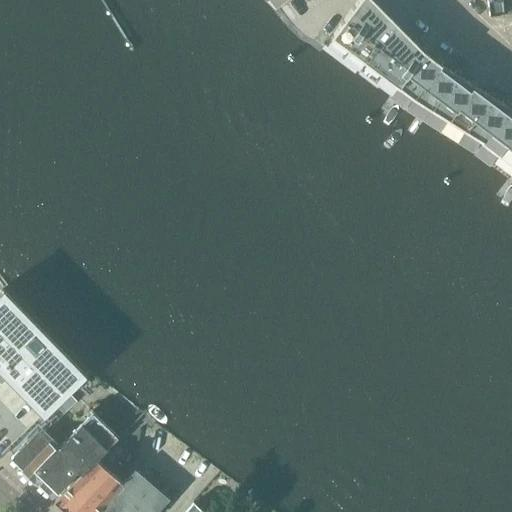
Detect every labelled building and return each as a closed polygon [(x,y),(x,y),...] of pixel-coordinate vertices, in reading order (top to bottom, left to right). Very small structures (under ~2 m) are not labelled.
[(511,0),(492,0),(487,1),(488,15),(500,14),(503,14),(511,12),(511,0)] [(437,64),(377,7),(336,50),(406,96),(437,64)] [(456,75),(437,64),(406,96),(425,108),(456,75)] [(475,87),(456,75),(425,108),(444,120),(475,87)] [(494,99),(475,87),(444,120),(463,132),(494,99)] [(511,112),(511,110),(494,99),(463,132),(482,144),(511,112)] [(511,144),(511,112),(482,144),(500,156),(511,144)] [(511,144),(500,156),(511,164),(511,144)] [(0,291),(0,373),(41,416),(84,375),(2,289),(0,291)] [(59,417),(76,399),(67,391),(51,409),(59,417)] [(76,469),(81,473),(117,437),(118,436),(93,411),(56,448),(59,452),(32,479),(33,480),(32,481),(36,485),(37,484),(51,497),(76,469)] [(27,480),(32,479),(59,452),(56,448),(37,430),(10,458),(22,469),(21,470),(22,471),(22,475),(27,480)] [(64,511),(96,511),(134,469),(143,459),(125,443),(124,443),(117,437),(81,473),(53,502),(64,511)] [(155,511),(167,498),(157,490),(157,489),(134,469),(97,511),(155,511)] [(184,511),(203,511),(193,502),(184,511)]
